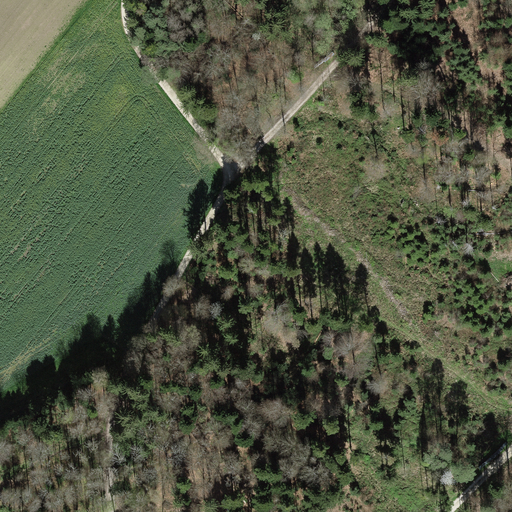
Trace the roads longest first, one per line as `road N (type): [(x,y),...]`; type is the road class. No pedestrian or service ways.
road 1 (track): [(109,511),(107,437),(123,382),(234,173),(142,47),(125,15),(129,0)]
road 2 (track): [(234,173),(388,0)]
